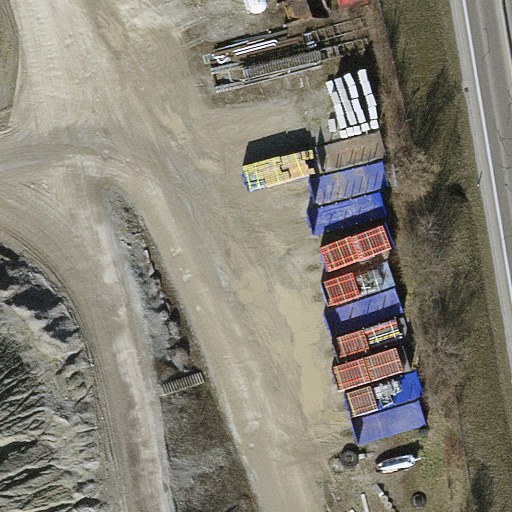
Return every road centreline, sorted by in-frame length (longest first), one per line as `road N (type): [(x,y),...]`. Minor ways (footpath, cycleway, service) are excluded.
road 1 (track): [(68,0),(213,298),(302,511)]
road 2 (trunk): [(484,0),(511,166)]
road 3 (track): [(123,112),(0,148)]
